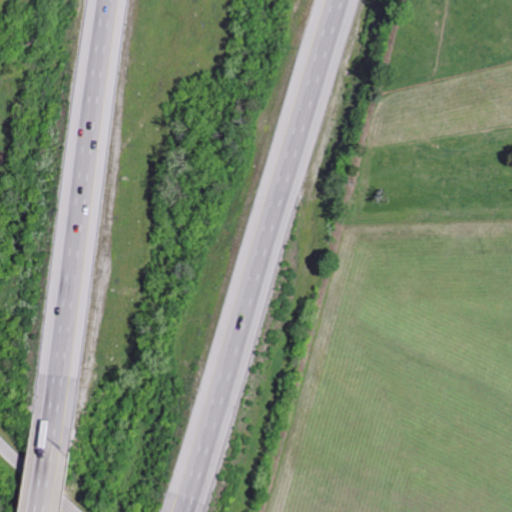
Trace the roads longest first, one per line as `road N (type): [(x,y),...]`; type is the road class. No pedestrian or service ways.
road 1 (motorway): [(178,511),(330,0)]
road 2 (motorway): [(107,0),(47,439)]
